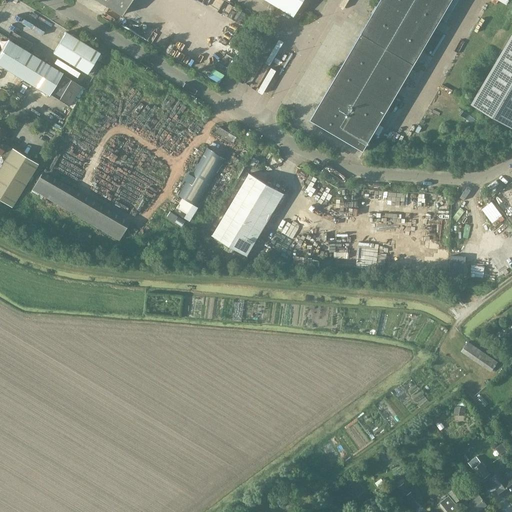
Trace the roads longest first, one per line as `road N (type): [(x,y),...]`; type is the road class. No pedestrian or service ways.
road 1 (unclassified): [(511,164),(481,181),(344,170),(259,125)]
road 2 (unclassified): [(259,125),(52,0)]
road 3 (unclassified): [(259,125),(334,0)]
